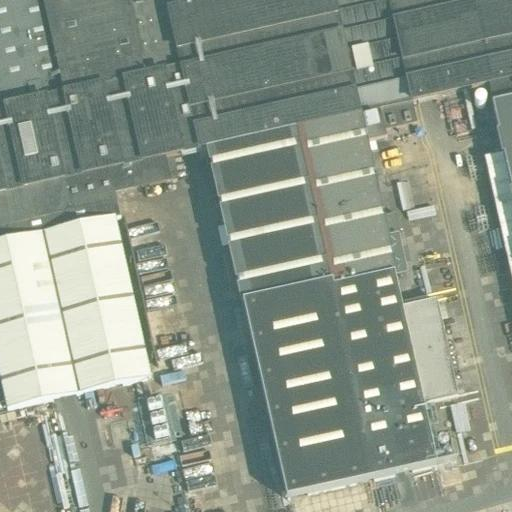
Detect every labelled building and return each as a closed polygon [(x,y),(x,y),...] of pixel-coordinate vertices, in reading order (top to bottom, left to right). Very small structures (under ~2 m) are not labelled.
[(511,0),(0,0),(0,379),(7,413),(150,381),(115,222),(121,220),(115,195),(177,181),(172,159),(209,151),(287,502),(436,468),(394,279),(407,276),(398,237),(401,237),(396,215),(381,219),(365,147),(387,141),(385,133),(380,113),(412,105),(488,88),(492,107),(511,194),(511,0)] [(380,113),(385,133),(417,125),(412,105),(380,113)] [(390,177),(419,172),(415,147),(385,153),(390,177)] [(408,212),(413,232),(440,225),(435,205),(408,212)] [(424,263),(425,290),(447,289),(446,262),(424,263)] [(459,429),(480,424),(475,399),(453,405),(459,429)]
